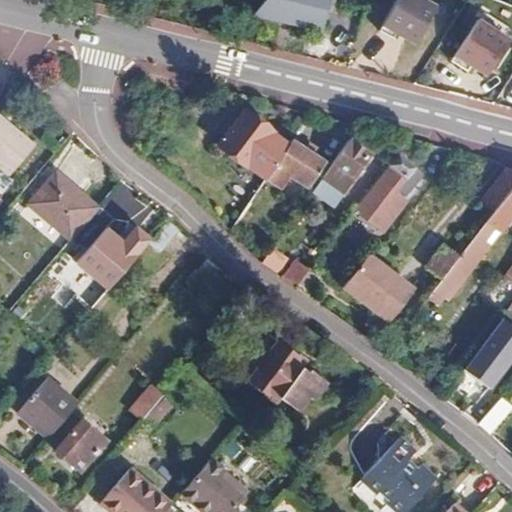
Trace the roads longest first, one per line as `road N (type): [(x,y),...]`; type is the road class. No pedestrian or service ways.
road 1 (residential): [(106,32),(94,104),(104,144),(511,471)]
road 2 (secondary): [(511,135),(106,32)]
